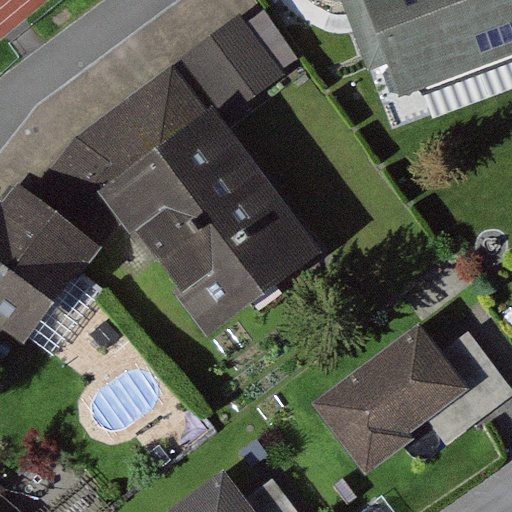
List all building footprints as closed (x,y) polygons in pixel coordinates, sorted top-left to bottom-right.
[(511,0),(365,0),(405,104),(511,63),(511,0)] [(262,5),(187,53),(228,116),(302,69),(262,5)] [(91,189),(196,331),(302,253),(197,111),(91,189)] [(0,205),(0,335),(19,349),(88,252),(8,195),(0,205)] [(413,327),(306,407),(356,475),(464,396),(413,327)] [(182,511),(245,511),(223,482),(182,511)]
